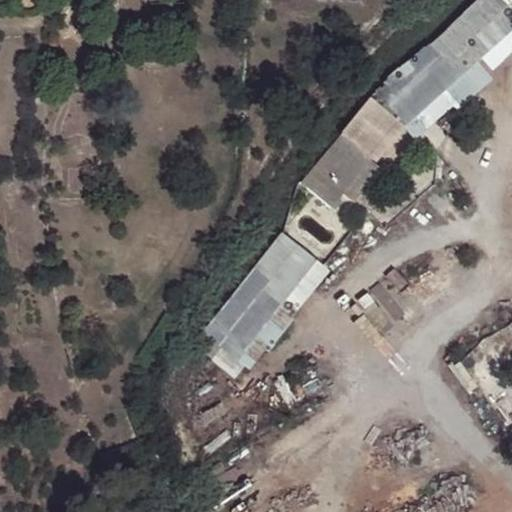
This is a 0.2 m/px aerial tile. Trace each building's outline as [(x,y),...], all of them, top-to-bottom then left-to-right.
[(50,34),(49,45),(56,46),(57,35),(50,34)] [(465,74),(434,45),(398,72),(393,77),(412,95),(393,118),(404,128),(415,138),(454,104),(458,109),(479,90),(465,74)] [(368,106),(302,187),(330,208),(343,193),(372,160),(374,162),(404,128),(393,118),(412,95),(393,77),(368,106)] [(374,162),(372,160),(343,193),(354,202),(383,170),(374,162)] [(283,235),(203,332),(250,369),(282,329),(266,316),(311,260),(283,235)] [(311,260),(266,316),(282,329),(327,273),(311,260)]
